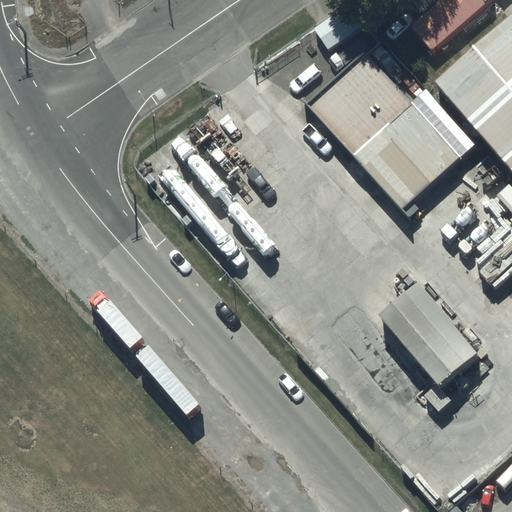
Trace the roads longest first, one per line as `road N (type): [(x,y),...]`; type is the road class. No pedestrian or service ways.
road 1 (residential): [(35,135),(370,511)]
road 2 (residential): [(35,135),(231,0)]
